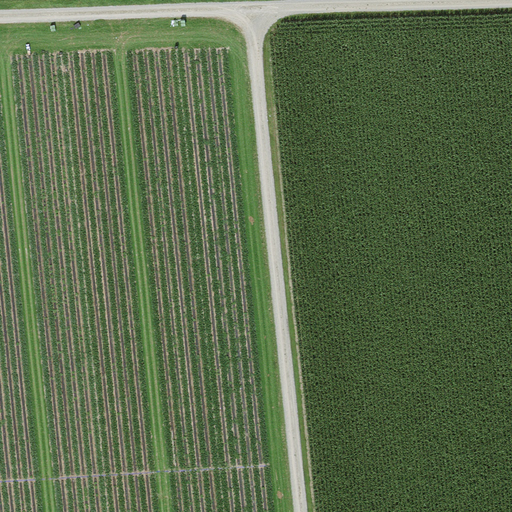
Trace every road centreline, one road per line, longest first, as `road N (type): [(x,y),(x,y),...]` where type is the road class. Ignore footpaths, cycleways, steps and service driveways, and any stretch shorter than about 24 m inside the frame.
road 1 (track): [(0,19),(511,2)]
road 2 (track): [(302,511),(252,11)]
